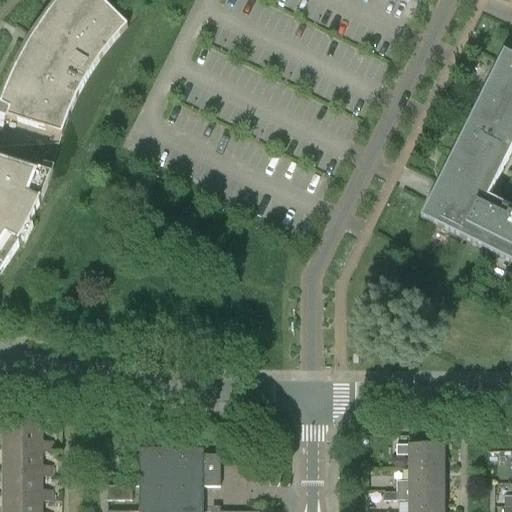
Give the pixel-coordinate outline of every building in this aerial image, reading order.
[(69,115),(71,111),(74,104),(76,99),(81,90),(84,86),(88,79),(92,72),(96,66),(99,62),(104,55),(109,49),(112,44),(114,43),(127,28),(99,0),(61,0),(59,3),(46,19),(43,18),(29,36),(24,44),(14,65),(17,67),(8,86),(0,106),(0,107),(0,115),(61,136),(61,135),(62,136),(67,122),(69,115)] [(511,56),(504,52),(421,219),(511,264),(511,56)] [(0,159),(50,175),(61,136),(0,115),(0,159)] [(46,192),(48,186),(51,176),(50,175),(0,159),(0,275),(6,266),(11,259),(14,254),(18,249),(24,239),(28,231),(31,225),(35,217),(39,207),(44,197),(46,192)] [(4,430),(2,430),(2,446),(41,446),(41,454),(53,454),(53,442),(42,442),(42,421),(2,421),(2,422),(4,422),(4,430)] [(4,455),(2,455),(2,471),(41,471),(41,479),(53,479),(53,467),(41,467),(41,454),(41,446),(2,446),(2,447),(4,447),(4,455)] [(396,457),(409,457),(408,470),(444,470),(444,447),(409,446),(409,447),(397,447),(396,457)] [(107,511),(107,510),(106,510),(106,511),(202,511),(203,489),(220,489),(220,456),(203,456),(203,451),(139,450),(138,511),(107,511)] [(444,470),(408,470),(408,483),(396,483),(396,493),(444,493),(444,470)] [(4,479),(2,479),(2,495),(41,495),(41,503),(53,503),(52,491),(41,491),(41,479),(41,471),(2,471),(4,471),(4,479)] [(132,488),(106,488),(106,502),(132,502),(132,488)] [(408,511),(443,511),(444,493),(396,493),(396,494),(384,494),(383,503),(408,503),(408,511)] [(4,504),(2,504),(1,511),(41,511),(41,503),(41,495),(2,495),(2,496),(4,496),(4,504)]
